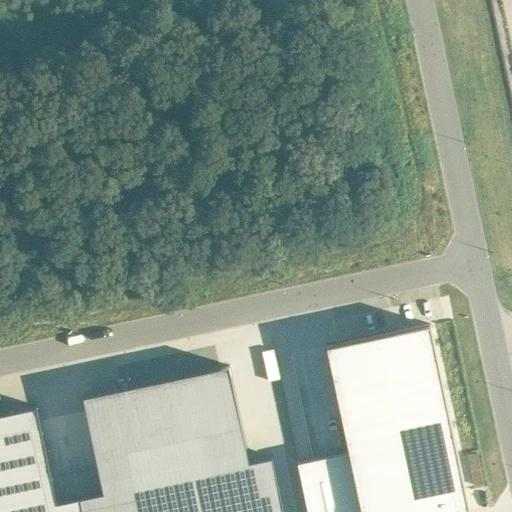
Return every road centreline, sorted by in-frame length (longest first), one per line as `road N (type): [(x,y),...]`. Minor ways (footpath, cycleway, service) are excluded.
road 1 (unclassified): [(474,261),(0,361)]
road 2 (unclassified): [(419,0),(474,261)]
road 3 (unclassified): [(474,261),(511,435)]
